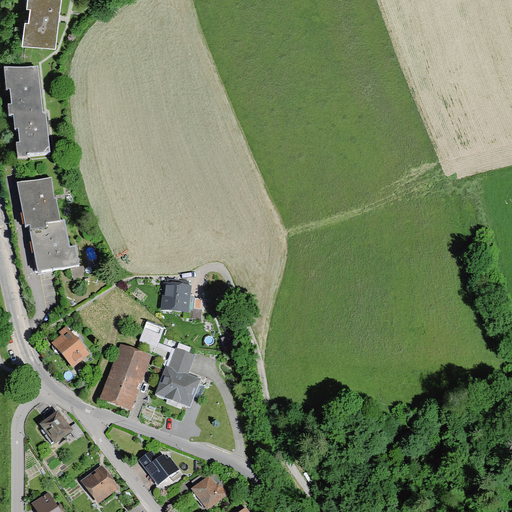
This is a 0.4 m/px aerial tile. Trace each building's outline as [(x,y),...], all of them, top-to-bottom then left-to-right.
[(25,0),(26,2),(27,2),(26,12),(23,12),(19,40),(56,45),(61,0),(25,0)] [(13,112),(15,111),(16,119),(17,119),(43,116),(38,69),(12,72),(8,72),(13,112)] [(43,116),(17,119),(21,158),(50,155),(46,116),(43,116)] [(32,228),(60,223),(56,201),(54,201),(53,194),(52,180),(21,186),(29,229),(32,228)] [(32,228),(41,274),(73,268),(79,267),(75,248),(70,249),(64,222),(60,223),(32,228)] [(188,283),(168,281),(165,308),(193,311),(195,298),(187,297),(188,283)] [(164,328),(147,322),(139,342),(157,348),(164,328)] [(88,354),(69,332),(54,345),(72,367),(88,354)] [(191,348),(179,343),(176,350),(177,350),(172,364),(171,364),(160,394),(188,404),(196,382),(186,378),(189,371),(188,371),(194,357),(188,355),(191,348)] [(147,358),(123,350),(105,399),(128,408),(147,358)] [(70,432),(57,415),(42,426),(44,429),(41,431),(51,444),(54,442),(55,443),(70,432)] [(168,460),(166,461),(162,457),(157,461),(150,453),(140,461),(159,485),(177,471),(168,460)] [(114,488),(99,469),(90,475),(93,478),(86,484),(102,504),(114,494),(111,490),(114,488)] [(209,478),(205,472),(194,480),(198,486),(193,490),(208,509),(226,495),(221,489),(223,487),(216,479),(212,476),(209,478)] [(57,508),(49,495),(34,505),(38,511),(63,511),(64,511),(61,506),(57,508)]
